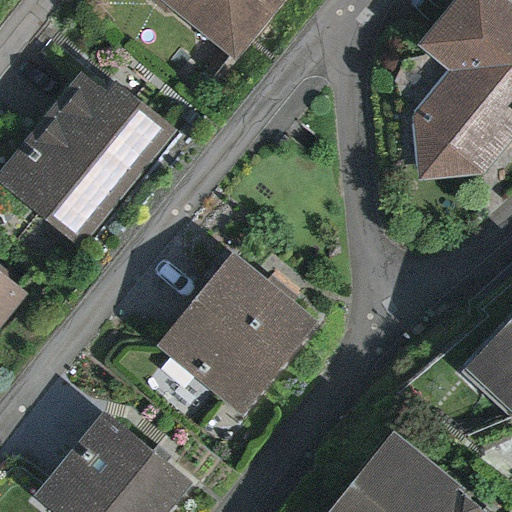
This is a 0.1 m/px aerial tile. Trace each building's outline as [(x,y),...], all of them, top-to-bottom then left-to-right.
[(163,0),(241,68),(300,0),(163,0)] [(511,9),(500,0),(494,0),(447,60),(474,81),(420,149),(481,197),(511,158),(511,9)] [(178,141),(103,81),(14,193),(89,252),(178,141)] [(0,333),(30,296),(0,272),(0,333)] [(243,273),(170,348),(241,416),(313,340),(243,273)] [(511,336),(471,379),(511,417),(511,336)] [(125,426),(47,508),(51,511),(188,511),(202,498),(125,426)] [(464,511),(400,453),(345,511),(464,511)]
